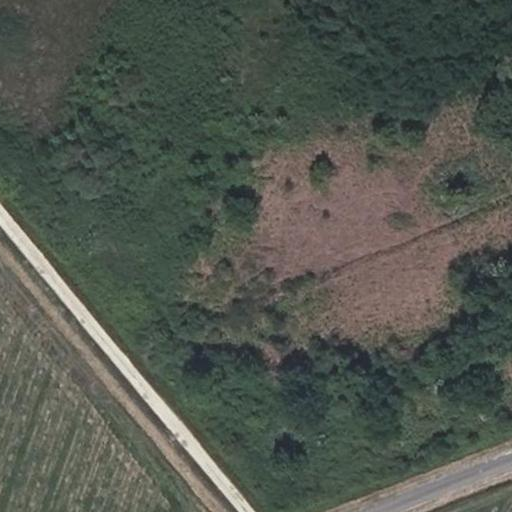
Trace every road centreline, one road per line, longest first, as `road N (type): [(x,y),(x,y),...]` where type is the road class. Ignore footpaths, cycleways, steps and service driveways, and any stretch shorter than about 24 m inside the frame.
road 1 (track): [(0,207),(250,511)]
road 2 (unclassified): [(375,511),(511,457)]
